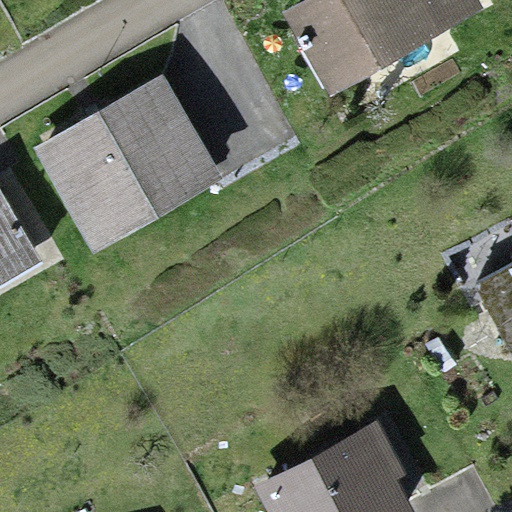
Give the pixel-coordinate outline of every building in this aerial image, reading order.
[(462,0),(322,0),(280,26),(324,99),(470,12),(462,0)] [(152,88),(35,161),(93,255),(210,182),(152,88)] [(0,221),(0,290),(30,273),(0,221)] [(511,266),(474,284),(508,359),(511,356),(511,266)] [(368,439),(250,503),(255,511),(390,511),(378,489),(391,482),(368,439)]
